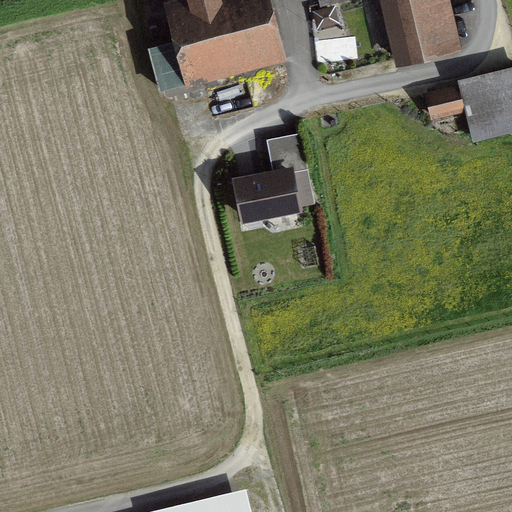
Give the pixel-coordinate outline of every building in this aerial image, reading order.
[(188,0),(192,14),(169,20),(182,67),(277,42),(265,0),(245,0),(218,7),(215,0),(166,0),(167,1),(170,0),(188,0)] [(412,27),(438,21),(432,0),(383,0),(399,61),(419,56),(412,27)] [(511,109),(511,73),(461,86),(470,120),(511,109)] [(462,109),(456,87),(427,95),(433,117),(462,109)] [(309,205),(302,170),(236,183),(243,218),(309,205)] [(251,511),(245,485),(148,509),(148,511),(251,511)]
